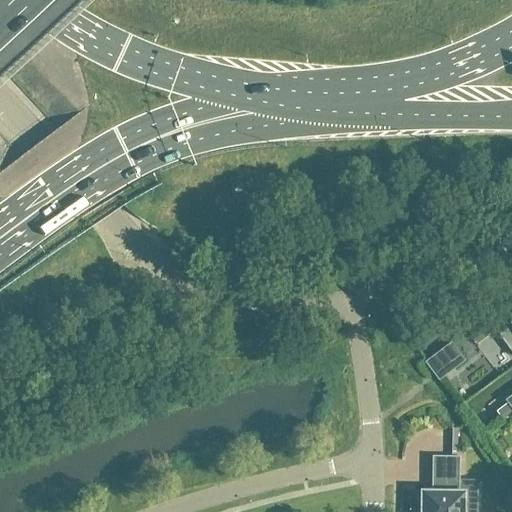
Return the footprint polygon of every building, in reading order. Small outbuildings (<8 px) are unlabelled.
[(463,129),(463,117),(397,119),(398,132),(463,129)] [(511,324),(499,334),(511,351),(511,324)] [(451,343),(441,350),(455,368),(464,361),(451,343)] [(467,368),(444,383),(455,399),(478,384),(467,368)] [(459,480),(459,456),(432,456),(431,493),(425,493),(425,508),(423,508),(422,511),(468,511),(469,493),(459,493),(459,480)]
